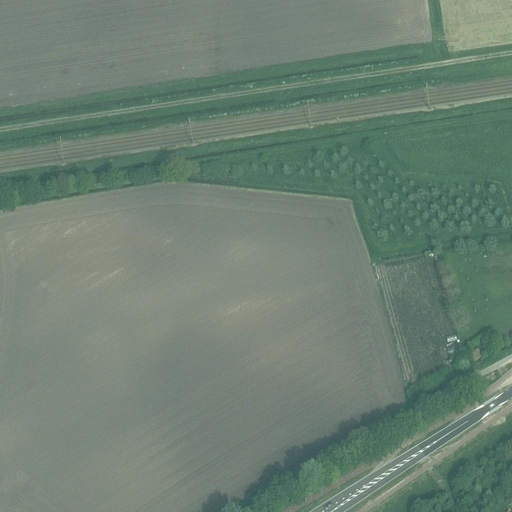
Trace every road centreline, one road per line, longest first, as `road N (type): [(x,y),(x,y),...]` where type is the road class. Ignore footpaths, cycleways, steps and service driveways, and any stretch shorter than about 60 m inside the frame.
road 1 (track): [(511,53),(0,129)]
road 2 (unclassified): [(511,357),(245,511)]
road 3 (tertiary): [(328,511),(511,393)]
